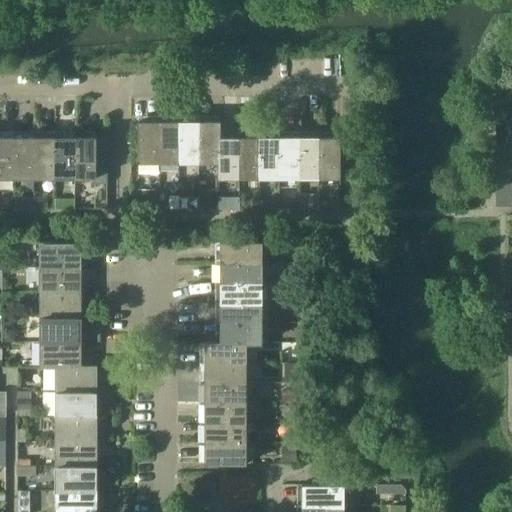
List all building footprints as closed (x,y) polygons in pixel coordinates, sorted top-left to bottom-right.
[(511,97),(501,96),(497,111),(497,120),(511,120),(511,97)] [(137,161),(158,161),(158,120),(137,120),(137,161)] [(178,120),(158,120),(158,161),(178,161),(178,120)] [(198,120),(178,120),(178,161),(198,161),(198,120)] [(219,120),(198,120),(198,161),(217,161),(218,161),(218,135),(219,135),(219,120)] [(15,135),(0,135),(0,176),(14,177),(15,135)] [(34,135),(15,135),(14,177),(34,177),(34,135)] [(54,135),(34,135),(34,177),(54,177),(54,135)] [(74,135),(54,135),(54,177),(74,177),(74,135)] [(95,135),(74,135),(74,177),(95,177),(95,135)] [(239,135),(219,135),(218,135),(218,161),(217,161),(217,177),(239,177),(239,135)] [(259,135),(239,135),(239,177),(259,177),(259,135)] [(259,177),(279,177),(278,135),(259,135),(259,177)] [(298,135),(278,135),(279,177),(299,177),(298,135)] [(318,135),(298,135),(299,177),(319,176),(318,135)] [(318,135),(319,176),(339,176),(339,135),(318,135)] [(511,147),(496,148),(496,171),(511,171),(511,170),(511,147)] [(218,193),(198,193),(198,209),(218,209),(218,193)] [(135,196),(135,208),(155,208),(155,196),(135,196)] [(169,196),(169,209),(178,209),(178,196),(169,196)] [(26,197),(26,208),(34,208),(34,202),(34,197),(26,197)] [(38,241),(38,266),(80,267),(80,241),(38,241)] [(219,241),(219,263),(261,263),(261,241),(219,241)] [(261,283),(261,263),(219,263),(219,283),(261,283)] [(38,266),(38,291),(80,291),(80,267),(38,266)] [(219,303),(261,303),(272,303),(272,283),(261,283),(219,283),(219,303)] [(38,291),(38,316),(80,316),(80,291),(38,291)] [(219,303),(219,323),(261,323),(261,303),(219,303)] [(80,341),(80,316),(38,316),(38,341),(80,341)] [(261,343),(261,323),(219,323),(219,341),(219,342),(245,342),(245,343),(261,343)] [(10,330),(4,329),(4,341),(15,341),(15,335),(10,330)] [(80,365),(80,341),(38,341),(38,366),(54,366),(54,365),(80,366),(80,365)] [(245,362),(245,343),(245,342),(219,342),(219,341),(204,341),(204,362),(245,362)] [(80,365),(91,365),(91,357),(80,357),(80,365)] [(245,382),(245,362),(204,362),(204,382),(245,382)] [(95,365),(80,365),(80,366),(54,365),(54,366),(54,391),(95,392),(95,365)] [(245,403),(245,382),(204,382),(204,403),(245,403)] [(282,401),(296,401),(296,389),(282,390),(282,401)] [(95,417),(95,392),(54,391),(54,416),(95,417)] [(17,400),(17,408),(29,408),(29,400),(17,400)] [(245,422),(245,403),(204,403),(204,422),(245,422)] [(286,404),(286,418),(296,418),(296,404),(286,404)] [(95,441),(95,417),(54,416),(54,441),(95,441)] [(245,443),(245,422),(204,422),(204,443),(245,443)] [(17,439),(26,440),(26,427),(17,427),(17,439)] [(54,441),(54,466),(95,466),(95,441),(54,441)] [(245,463),(245,443),(204,443),(204,463),(245,463)] [(296,461),(296,447),(283,447),(283,461),(296,461)] [(18,465),(18,476),(36,476),(36,465),(18,465)] [(95,490),(95,466),(54,466),(54,490),(95,490)] [(302,484),(302,506),(343,506),(343,484),(302,484)] [(29,511),(30,490),(18,490),(18,511),(29,511)] [(95,511),(95,490),(54,490),(54,511),(95,511)]
